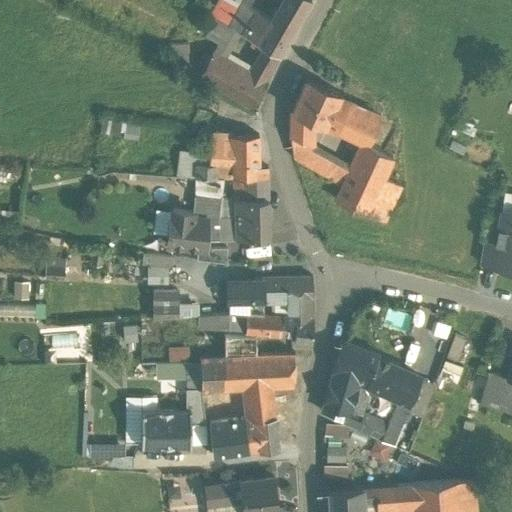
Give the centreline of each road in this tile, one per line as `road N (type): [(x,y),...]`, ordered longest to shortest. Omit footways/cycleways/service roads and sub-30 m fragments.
road 1 (residential): [(334,288),(292,196),(274,130),(283,83),(331,0)]
road 2 (residential): [(312,511),(307,427),(334,288)]
road 3 (residential): [(334,288),(373,279),(511,313)]
